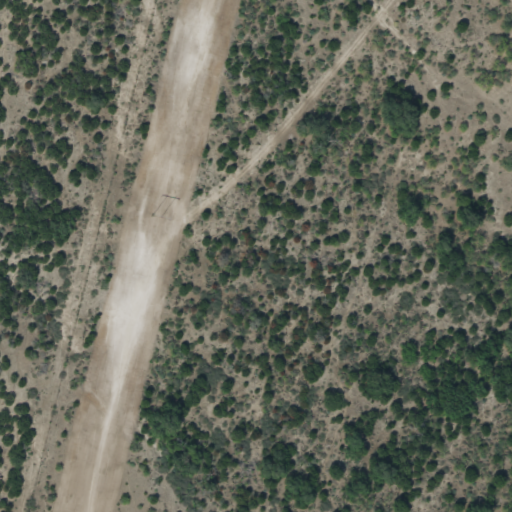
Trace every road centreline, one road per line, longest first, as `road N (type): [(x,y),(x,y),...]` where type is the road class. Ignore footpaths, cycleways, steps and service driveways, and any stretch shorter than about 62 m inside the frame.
road 1 (residential): [(86,511),(213,0)]
road 2 (residential): [(148,249),(386,0)]
